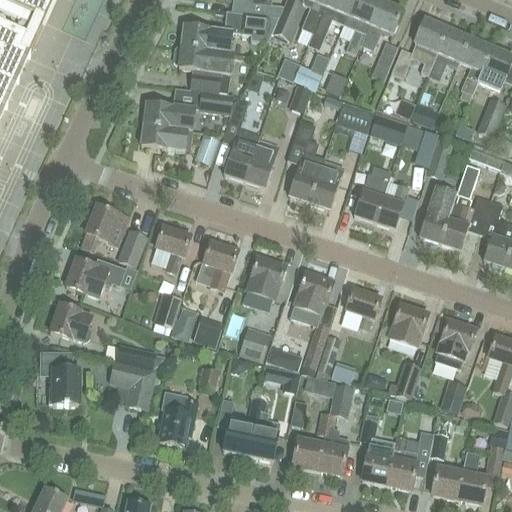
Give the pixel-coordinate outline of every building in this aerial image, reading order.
[(0,0),(0,118),(4,110),(6,111),(7,110),(4,109),(15,85),(18,86),(18,85),(16,83),(26,59),(29,60),(29,59),(27,58),(28,57),(21,54),(28,39),(30,39),(29,38),(36,22),(44,26),(56,0),(0,0)] [(251,0),(251,7),(263,9),(262,19),(278,21),(283,11),(272,10),(272,0),(251,0)] [(312,39),(328,0),(303,0),(301,5),(305,11),(308,12),(300,34),(311,38),(312,39)] [(328,0),(312,39),(311,38),(306,50),(318,55),(331,24),(342,29),(354,0),(328,0)] [(379,4),(369,0),(354,0),(342,29),(354,34),(344,55),(354,59),(358,51),(359,52),(360,50),(379,4)] [(283,11),(278,21),(270,39),(272,40),(271,42),(286,48),(287,46),(289,47),(304,12),(286,4),(283,11)] [(379,4),(360,50),(372,56),(381,34),(392,39),(402,14),(379,4)] [(278,21),(262,19),(261,20),(230,16),(225,16),(223,35),(183,30),(181,51),(229,57),(231,38),(250,40),(249,45),(267,47),(270,39),(278,21)] [(437,58),(447,33),(425,24),(414,48),(416,49),(411,63),(424,68),(421,77),(427,80),(433,67),(437,58)] [(447,33),(437,58),(458,67),(469,42),(447,33)] [(491,52),(469,42),(458,67),(471,72),(467,81),(466,81),(461,94),(471,98),(491,52)] [(382,86),(397,52),(384,47),(370,81),(382,86)] [(191,74),(189,93),(227,98),(229,80),(232,80),(234,58),(229,57),(181,51),(178,72),(191,74)] [(511,60),(491,52),(471,98),(472,99),(477,87),(498,96),(503,85),(504,86),(511,66),(511,60)] [(413,58),(400,53),(390,77),(402,82),(413,58)] [(292,86),(293,84),(300,69),(285,63),(277,80),(292,86)] [(322,79),(310,73),(300,69),(293,84),(316,94),(317,91),(322,79)] [(327,95),(339,99),(342,90),(331,86),(327,95)] [(302,117),(310,95),(296,90),(288,112),(302,117)] [(232,99),(201,96),(199,114),(230,118),(232,99)] [(235,101),(233,106),(234,106),(221,146),(233,150),(248,105),(235,101)] [(491,144),(505,110),(489,104),(476,137),(491,144)] [(335,129),(366,139),(373,116),(342,106),(335,129)] [(194,113),(146,107),(144,129),(186,134),(191,135),(194,113)] [(414,110),(409,125),(431,133),(436,118),(414,110)] [(406,128),(375,117),(362,156),(374,160),(380,143),(398,150),(406,128)] [(309,207),(323,163),(314,160),(318,148),(310,145),(315,130),(299,124),(285,166),(299,170),(288,201),(309,207)] [(186,134),(144,129),(141,150),(184,155),(186,134)] [(455,140),(470,146),(475,135),(459,129),(455,140)] [(425,136),(413,170),(426,174),(438,140),(425,136)] [(217,143),(203,139),(195,164),(209,168),(217,143)] [(244,186),(253,156),(244,153),(248,142),(237,139),(223,179),(244,186)] [(440,185),(453,146),(438,141),(425,180),(440,185)] [(264,160),(253,156),(244,186),(264,193),(277,152),(268,149),(264,160)] [(499,177),(504,165),(470,152),(466,163),(498,175),(498,177),(499,177)] [(324,163),(323,163),(309,207),(329,214),(338,188),(343,173),(323,166),(324,163)] [(511,167),(504,165),(499,177),(511,182),(511,167)] [(455,199),(469,204),(479,173),(466,169),(455,199)] [(375,227),(388,186),(368,180),(354,220),(375,227)] [(493,197),(497,198),(503,196),(504,190),(503,185),(497,183),(493,197)] [(388,186),(375,227),(395,234),(408,193),(398,189),(394,200),(384,197),(388,186)] [(439,248),(452,208),(433,201),(419,242),(439,248)] [(453,208),(452,208),(439,248),(460,255),(470,224),(482,228),(490,206),(477,202),(473,214),(464,211),(460,222),(449,219),(453,208)] [(490,206),(482,228),(495,232),(484,266),(489,268),(488,271),(501,276),(502,272),(503,272),(511,246),(511,230),(508,229),(508,228),(498,224),(503,210),(490,206)] [(96,209),(85,237),(105,245),(106,244),(118,249),(128,223),(116,218),(116,217),(96,209)] [(190,240),(162,231),(155,252),(170,257),(165,274),(175,277),(181,260),(183,261),(190,240)] [(135,268),(142,247),(128,243),(121,264),(135,268)] [(209,287),(210,288),(209,290),(222,295),(228,276),(231,276),(237,255),(210,246),(203,267),(202,269),(201,271),(201,274),(201,277),(202,279),(203,281),(205,284),(206,285),(209,287)] [(511,246),(503,272),(511,275),(511,246)] [(65,291),(97,302),(101,289),(128,298),(136,275),(98,261),(95,270),(75,263),(65,291)] [(251,283),(247,294),(242,308),(269,317),(274,303),(278,292),(285,271),(257,262),(250,283),(251,283)] [(304,277),(290,322),(315,331),(302,371),(314,375),(328,332),(328,333),(335,311),(326,308),(333,287),(304,277)] [(352,293),(345,314),(361,319),(357,330),(367,334),(371,322),(374,323),(380,302),(352,293)] [(59,308),(50,336),(71,343),(71,342),(83,346),(87,345),(90,343),(91,339),(90,335),(88,332),(91,321),(79,317),(80,315),(59,308)] [(421,339),(421,340),(428,318),(399,309),(393,330),(389,343),(417,352),(421,339)] [(165,311),(158,331),(169,335),(175,314),(165,311)] [(187,345),(192,328),(177,323),(172,341),(187,345)] [(440,346),(456,351),(452,362),(462,365),(466,353),(469,354),(476,334),(448,325),(443,337),(440,346)] [(247,331),(238,360),(262,368),(271,339),(247,331)] [(328,380),(339,344),(327,340),(315,375),(328,380)] [(511,345),(495,340),(488,361),(501,365),(491,397),(500,399),(492,427),(506,431),(511,410),(511,398),(506,396),(511,376),(511,345)] [(118,349),(115,364),(152,375),(165,360),(118,349)] [(271,351),(266,367),(281,372),(284,362),(280,354),(271,351)] [(49,392),(49,409),(52,409),(52,410),(78,410),(78,375),(72,375),(72,357),(39,356),(39,380),(53,380),(53,392),(49,392)] [(115,364),(109,388),(130,392),(126,410),(145,414),(154,376),(152,375),(115,364)] [(410,406),(421,373),(403,367),(396,389),(390,387),(386,398),(410,406)] [(202,372),(197,394),(214,397),(218,376),(202,372)] [(299,379),(287,375),(281,393),(293,397),(299,379)] [(319,384),(306,381),(302,395),(315,398),(319,384)] [(443,414),(457,419),(466,392),(451,387),(443,414)] [(330,409),(344,413),(349,392),(335,389),(330,409)] [(250,403),(248,413),(264,415),(266,406),(266,407),(267,405),(258,403),(260,395),(251,394),(249,403),(250,403)] [(254,425),(246,424),(230,420),(233,406),(221,404),(216,427),(228,429),(222,456),(247,461),(254,425)] [(184,405),(181,417),(165,414),(158,446),(183,451),(186,440),(189,441),(196,407),(184,405)] [(481,414),(478,409),(468,407),(462,410),(461,415),(464,420),(474,423),(479,420),(481,414)] [(248,413),(246,424),(254,425),(247,461),(271,466),(277,440),(279,428),(266,425),(268,418),(264,417),(264,415),(248,413)] [(320,417),(318,428),(333,430),(335,420),(320,417)] [(372,448),(378,421),(364,418),(358,445),(372,448)] [(333,430),(318,428),(316,439),(323,440),(321,450),(316,475),(341,480),(346,455),(348,444),(337,442),(339,433),(333,432),(333,430)] [(443,464),(447,441),(432,438),(428,461),(443,464)] [(393,456),(385,490),(410,495),(416,468),(413,468),(416,457),(404,454),(406,443),(396,441),(393,456)] [(321,450),(297,445),(292,470),(316,475),(321,450)] [(501,464),(511,465),(511,447),(505,446),(501,464)] [(486,467),(500,469),(503,453),(489,450),(486,467)] [(385,490),(393,456),(368,451),(361,485),(385,490)] [(511,481),(511,466),(503,465),(500,479),(511,481)] [(456,504),(463,471),(438,466),(431,499),(456,504)] [(471,473),(463,471),(456,504),(480,509),(486,483),(470,480),(471,473)] [(34,511),(62,511),(66,503),(44,492),(34,511)] [(72,504),(89,508),(91,496),(74,492),(72,504)]
